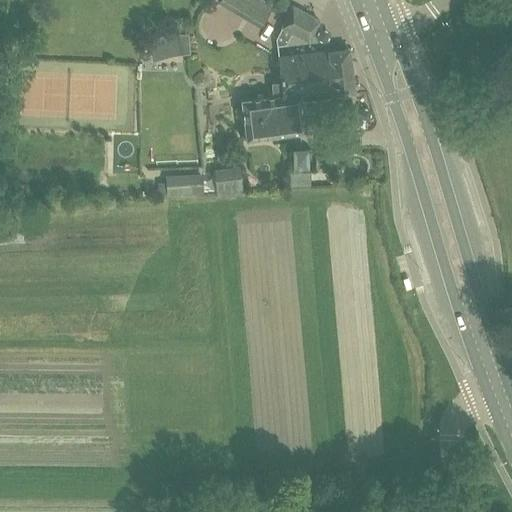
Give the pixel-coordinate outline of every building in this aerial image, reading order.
[(272,8),(259,0),(220,0),(219,2),(261,27),(272,8)] [(282,27),(292,33),(308,42),(320,20),(293,5),(281,26),(282,27)] [(292,33),(282,27),(276,36),(277,46),(285,45),(292,33)] [(348,49),(279,57),(282,82),(283,95),(301,93),(302,99),(339,95),(340,108),(355,106),(354,93),(348,49)] [(272,96),(241,100),(246,139),(305,132),(302,99),(301,93),(283,95),(282,82),(271,83),(272,96)] [(293,150),(294,167),(307,167),(307,149),(293,150)] [(215,172),(217,193),(242,191),(239,170),(215,172)] [(167,196),(203,194),(202,174),(166,176),(167,196)] [(302,184),(302,193),(332,195),(333,185),(302,184)]
